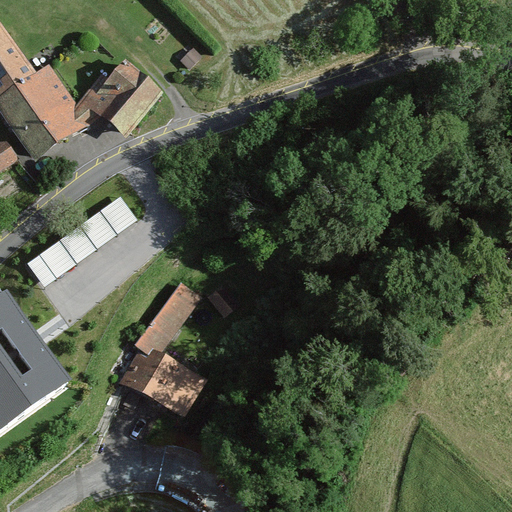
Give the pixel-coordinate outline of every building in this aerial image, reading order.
[(0,24),(0,105),(34,161),(102,115),(131,138),(164,94),(128,65),(112,83),(105,79),(81,109),(49,67),(38,78),(0,24)] [(182,59),(189,67),(201,54),(191,48),(182,59)] [(0,168),(16,158),(2,139),(0,140),(0,168)] [(122,200),(28,266),(44,288),(137,222),(122,200)] [(224,286),(208,299),(225,320),(241,307),(224,286)] [(197,302),(182,290),(144,351),(126,387),(186,421),(204,388),(159,360),(197,302)] [(0,436),(72,385),(6,293),(0,297),(0,436)]
